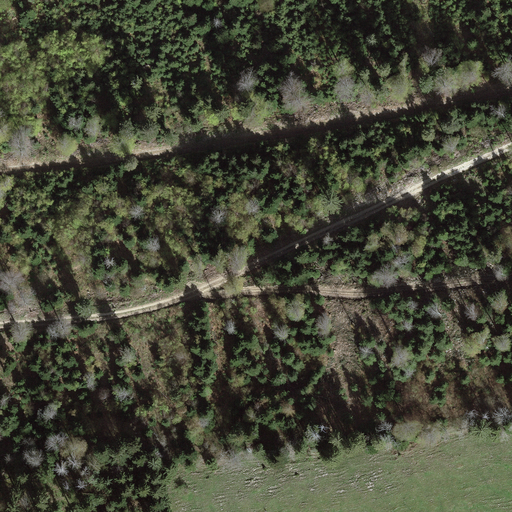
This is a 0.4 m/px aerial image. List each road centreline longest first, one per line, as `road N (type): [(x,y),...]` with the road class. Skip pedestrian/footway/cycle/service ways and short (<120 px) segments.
road 1 (track): [(0,326),(79,321),(193,294),(511,145)]
road 2 (track): [(0,169),(511,91)]
road 3 (track): [(193,294),(511,282)]
